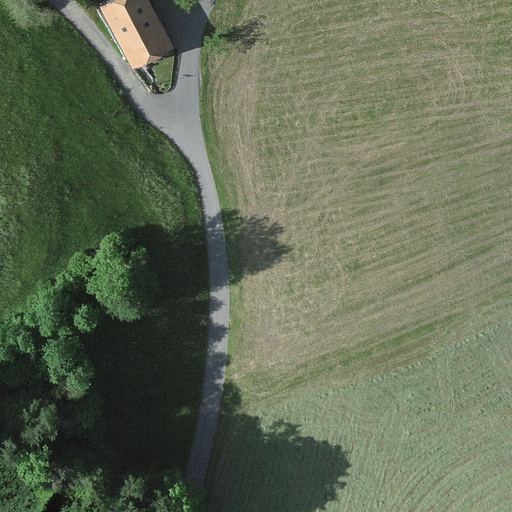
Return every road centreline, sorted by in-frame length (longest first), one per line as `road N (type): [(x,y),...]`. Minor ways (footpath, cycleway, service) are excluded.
road 1 (unclassified): [(188,511),(211,399),(219,304),(215,237),(187,125)]
road 2 (residential): [(57,0),(138,99),(187,125)]
road 3 (unclassified): [(187,125),(192,36),(206,0)]
